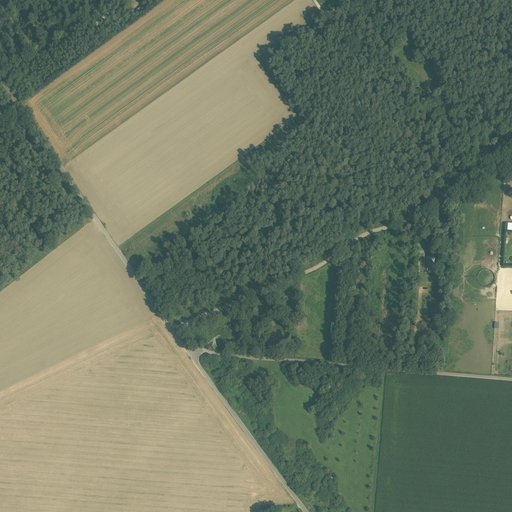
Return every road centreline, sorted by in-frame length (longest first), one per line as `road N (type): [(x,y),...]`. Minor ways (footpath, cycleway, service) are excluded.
road 1 (track): [(511,147),(412,218),(303,276),(172,329)]
road 2 (unclassified): [(511,379),(187,350)]
road 3 (unclassified): [(0,88),(187,350)]
road 4 (unclassified): [(187,350),(306,511)]
road 5 (track): [(0,293),(95,219)]
